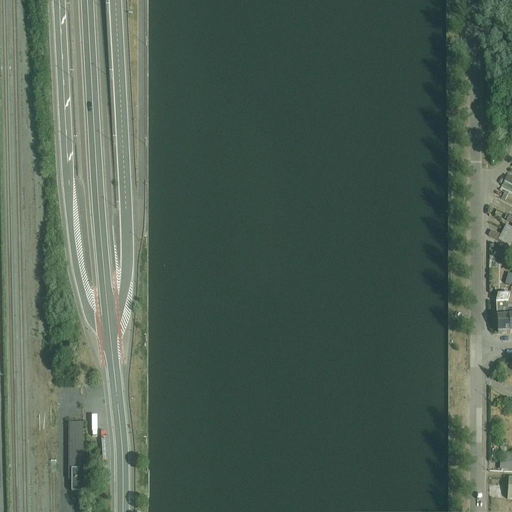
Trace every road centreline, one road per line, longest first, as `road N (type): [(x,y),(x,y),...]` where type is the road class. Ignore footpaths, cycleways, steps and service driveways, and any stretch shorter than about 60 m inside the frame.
road 1 (secondary): [(59,0),(75,266),(86,308),(110,344)]
road 2 (secondary): [(109,333),(128,254),(115,0)]
road 3 (secondary): [(109,333),(87,0)]
road 4 (unclassified): [(476,188),(475,0)]
road 5 (secondary): [(122,511),(110,344)]
road 6 (unclassified): [(476,511),(475,346)]
road 7 (unclassified): [(475,346),(476,188)]
